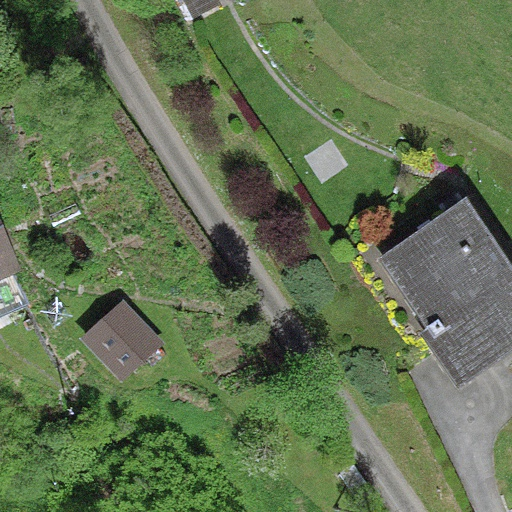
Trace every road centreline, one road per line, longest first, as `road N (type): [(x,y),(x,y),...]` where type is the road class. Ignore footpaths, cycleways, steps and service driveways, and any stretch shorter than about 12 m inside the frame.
road 1 (residential): [(406,511),(217,219)]
road 2 (track): [(217,219),(87,0)]
